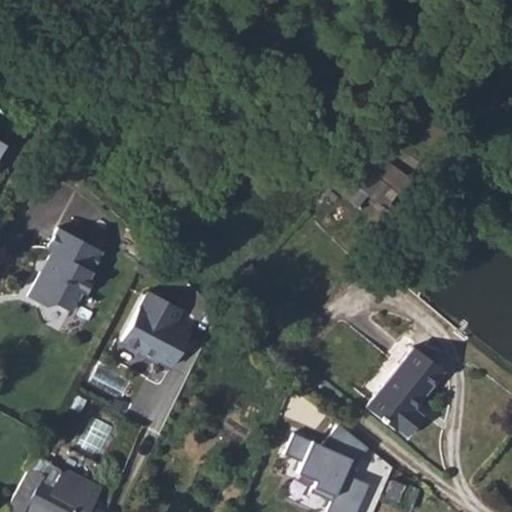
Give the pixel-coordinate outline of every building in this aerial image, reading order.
[(93,253),(49,229),(38,249),(42,252),(17,296),(35,306),(44,303),(61,313),(71,294),(75,296),(83,282),(79,279),(93,253)] [(169,365),(185,332),(165,321),(173,305),(144,290),(118,340),(135,348),(134,351),(154,361),(155,358),(169,365)] [(448,373),(413,348),(367,412),(403,438),(406,433),(417,442),(433,420),(421,411),(448,373)] [(327,451),(293,436),(279,466),(314,481),(310,490),(327,498),(320,511),(381,511),(405,460),(337,429),(327,451)] [(33,476),(18,468),(0,500),(0,511),(12,511),(29,482),(33,476)] [(41,488),(29,482),(12,511),(83,511),(80,510),(89,491),(79,485),(77,489),(69,486),(67,479),(55,473),(48,474),(41,488)]
